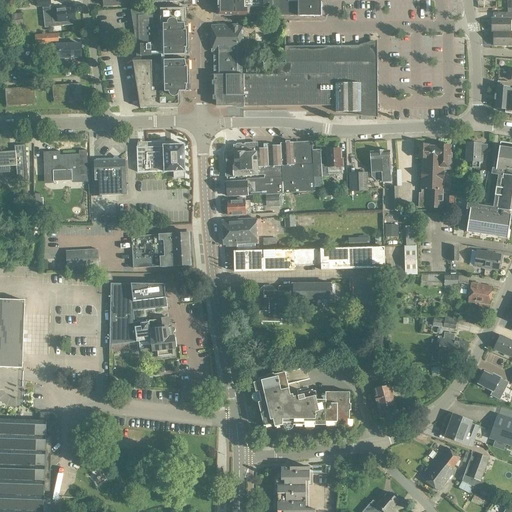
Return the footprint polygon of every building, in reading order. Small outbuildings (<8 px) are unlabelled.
[(217,0),(218,15),(258,15),(258,16),(298,16),(298,17),(319,17),(319,3),(321,3),(321,0),(217,0)] [(48,6),(42,7),(45,28),(73,25),(73,21),(75,21),(74,8),(66,9),(66,7),(57,8),(57,7),(51,7),(51,8),(51,6),(48,6)] [(186,8),(131,9),(136,43),(136,56),(189,55),(189,23),(186,23),(186,8)] [(129,9),(108,10),(109,25),(119,25),(119,19),(129,18),(129,9)] [(492,19),(492,32),(511,32),(510,32),(510,19),(511,19),(511,12),(504,13),(504,19),(492,19)] [(8,29),(17,28),(16,14),(7,15),(8,29)] [(215,52),(242,52),(243,52),(243,26),(212,26),(212,52),(215,52)] [(493,32),(493,46),(511,46),(511,32),(492,32),(493,32)] [(57,58),(64,58),(65,61),(72,61),(72,58),(81,57),(81,44),(59,45),(58,34),(35,35),(36,44),(52,43),(53,55),(57,54),(57,58)] [(278,75),(243,75),(244,107),(308,107),(308,106),(333,106),(337,113),(362,113),(361,109),(372,109),(371,63),(367,46),(285,47),(285,64),(278,64),(278,75)] [(242,52),(215,52),(215,96),(217,96),(217,107),(244,107),(243,75),(242,75),(242,52)] [(180,92),(190,92),(189,60),(133,61),(141,108),(156,108),(178,107),(180,106),(181,104),(180,92)] [(246,74),(267,74),(267,63),(246,63),(246,74)] [(81,84),(67,85),(68,102),(82,101),(81,84)] [(54,103),(68,102),(67,85),(53,86),(54,103)] [(34,87),(20,88),(21,105),(35,104),(34,87)] [(7,106),(21,105),(20,88),(5,89),(7,106)] [(496,96),(495,96),(495,101),(496,101),(495,109),(499,110),(500,111),(503,111),(504,110),(506,110),(507,101),(505,101),(506,94),(507,89),(507,88),(497,88),(496,96)] [(282,167),(258,168),(258,176),(264,175),(264,179),(282,178),(283,193),(315,191),(315,187),(323,187),(322,177),(322,165),(321,150),(313,150),(313,143),(293,144),(295,166),(282,167)] [(280,143),(280,145),(282,167),(295,166),(293,144),(293,143),(280,143)] [(258,168),(257,149),(257,144),(233,145),(234,148),(229,153),(226,153),(227,180),(235,180),(235,177),(258,176),(258,168)] [(264,148),(257,149),(258,168),(282,167),(280,145),(269,146),(269,144),(264,144),(264,148)] [(473,162),(472,168),(479,168),(480,162),(483,163),(483,156),(480,156),(481,144),(467,144),(467,153),(461,153),(461,161),(467,161),(467,162),(473,162)] [(0,166),(16,165),(17,182),(29,182),(26,145),(15,145),(15,151),(0,152),(0,166)] [(165,172),(173,172),(174,178),(184,178),(184,179),(185,179),(184,145),(164,146),(164,147),(138,148),(138,147),(137,147),(137,150),(138,150),(138,172),(165,171),(165,172)] [(450,147),(438,146),(438,148),(429,147),(429,146),(418,145),(417,158),(423,158),(422,189),(422,199),(419,199),(419,207),(442,208),(444,170),(448,170),(449,168),(451,168),(451,154),(449,154),(450,147)] [(511,147),(501,146),(497,170),(511,172),(511,147)] [(322,165),(322,177),(330,177),(329,174),(343,173),(343,167),(343,159),(341,159),(341,149),(334,150),(333,148),(330,148),(329,150),(327,150),(328,165),(322,165)] [(88,166),(87,150),(79,150),(79,162),(61,163),(60,151),(44,152),(45,175),(54,174),(54,181),(73,181),(73,176),(81,176),(80,167),(88,166)] [(371,152),(372,173),(371,173),(371,177),(376,181),(382,181),(382,184),(392,183),(390,151),(371,152)] [(118,194),(117,175),(126,175),(125,160),(95,161),(97,195),(118,194)] [(350,174),(350,191),(367,191),(367,174),(350,174)] [(500,196),(498,209),(511,211),(511,175),(504,174),(502,188),(497,187),(496,195),(500,196)] [(282,194),(282,182),(260,184),(260,179),(247,179),(247,181),(227,182),(228,189),(227,189),(227,196),(228,196),(252,195),(252,193),(260,193),(260,195),(282,194)] [(399,211),(398,187),(391,187),(391,191),(389,191),(390,211),(399,211)] [(281,207),(280,196),(267,196),(268,207),(281,207)] [(454,209),(454,197),(445,196),(444,209),(454,209)] [(238,201),(228,201),(228,208),(227,208),(227,213),(229,213),(229,215),(246,215),(246,213),(251,213),(251,201),(245,201),(245,198),(238,199),(238,201)] [(508,238),(511,215),(471,208),(467,232),(508,238)] [(226,245),(226,247),(237,246),(237,244),(257,243),(256,219),(223,221),(224,245),(226,245)] [(397,224),(385,224),(385,238),(397,237),(397,224)] [(161,266),(161,267),(167,267),(169,268),(173,268),(174,266),(191,265),(189,233),(132,236),(133,268),(161,266)] [(257,251),(236,251),(236,272),(262,271),(262,272),(295,271),(295,266),(321,265),(321,270),(385,268),(385,247),(264,251),(257,251)] [(405,275),(417,275),(417,247),(405,247),(405,275)] [(450,248),(451,261),(459,261),(458,248),(450,248)] [(98,250),(66,251),(67,270),(99,268),(98,250)] [(501,255),(477,251),(475,266),(498,270),(501,255)] [(421,286),(458,286),(458,275),(444,275),(421,275),(421,286)] [(469,295),(468,302),(479,304),(478,310),(488,312),(492,287),(471,283),(471,285),(468,284),(466,294),(469,295)] [(165,285),(111,284),(110,351),(112,351),(112,346),(137,343),(137,342),(135,322),(133,311),(167,307),(165,291),(165,285)] [(293,300),(294,300),(294,299),(319,300),(319,302),(327,300),(331,300),(331,295),(335,295),(335,285),(331,285),(331,284),(293,284),(293,286),(278,286),(278,292),(277,292),(272,286),(264,286),(264,290),(250,290),(250,311),(259,311),(259,322),(282,323),(282,320),(293,320),(293,300)] [(0,367),(21,368),(23,301),(0,299),(0,367)] [(445,317),(444,320),(443,328),(455,330),(456,323),(456,322),(456,319),(445,317)] [(153,348),(153,351),(156,351),(157,358),(173,356),(172,349),(175,348),(172,325),(169,325),(169,318),(157,319),(135,322),(137,342),(138,350),(153,348)] [(433,319),(432,326),(443,328),(444,320),(433,319)] [(380,340),(379,324),(370,324),(371,341),(380,340)] [(436,348),(440,348),(439,354),(465,359),(468,343),(453,340),(454,335),(445,333),(444,339),(441,338),(441,339),(440,339),(440,337),(438,336),(436,348)] [(511,357),(511,340),(500,335),(494,350),(511,358),(511,357)] [(317,400),(316,396),(311,398),(310,394),(294,397),(293,395),(291,395),(286,372),(253,380),(264,427),(275,424),(275,427),(283,425),(349,426),(350,393),(326,392),(326,400),(317,400)] [(500,378),(494,375),(493,377),(484,372),(482,377),(480,378),(479,380),(479,383),(479,384),(493,391),(498,394),(505,381),(500,378)] [(382,416),(389,414),(388,407),(395,405),(393,398),(400,396),(398,386),(391,388),(390,386),(374,390),(376,397),(375,397),(377,402),(379,409),(380,409),(382,416)] [(42,511),(46,422),(52,423),(55,421),(55,417),(52,415),(42,415),(42,422),(0,420),(0,511),(42,511)] [(463,444),(471,446),(478,426),(471,423),(471,421),(453,415),(445,437),(463,444)] [(511,420),(497,415),(489,439),(495,441),(506,445),(511,447),(511,420)] [(423,479),(439,491),(454,471),(451,469),(460,458),(446,448),(423,479)] [(466,468),(462,480),(473,486),(480,488),(482,481),(480,480),(489,457),(472,451),(471,453),(466,468)] [(314,511),(315,509),(309,509),(308,481),(309,481),(309,468),(281,468),(282,485),(277,485),(277,511),(283,511),(314,511)] [(101,474),(93,479),(98,486),(106,481),(101,474)] [(473,486),(462,480),(462,481),(458,487),(469,493),(473,486)] [(377,506),(373,503),(365,511),(392,511),(394,510),(392,509),(398,501),(388,492),(377,506)] [(485,498),(475,494),(471,502),(481,507),(485,498)]
